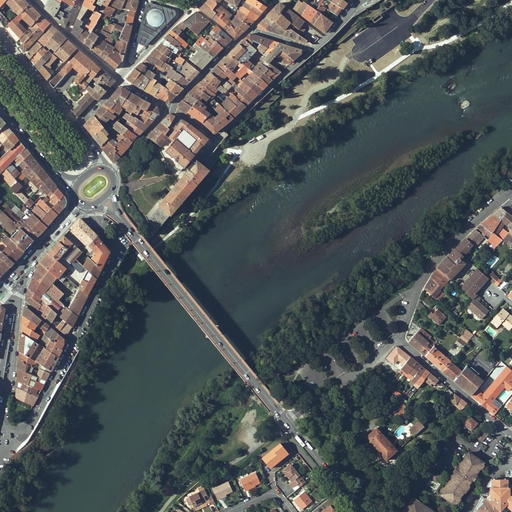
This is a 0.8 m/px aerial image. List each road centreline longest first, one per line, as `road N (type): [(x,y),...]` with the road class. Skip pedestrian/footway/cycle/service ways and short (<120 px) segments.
road 1 (secondary): [(137,239),(274,407)]
road 2 (residential): [(169,108),(214,136),(312,47)]
road 3 (residential): [(398,337),(433,260),(501,197)]
road 4 (unclassified): [(287,421),(197,476),(161,511)]
road 5 (residential): [(398,337),(511,433)]
road 6 (residential): [(287,421),(398,337)]
road 7 (residential): [(99,223),(121,248),(69,340)]
road 8 (residential): [(3,429),(19,299)]
road 9 (residential): [(69,340),(24,432),(3,429)]
